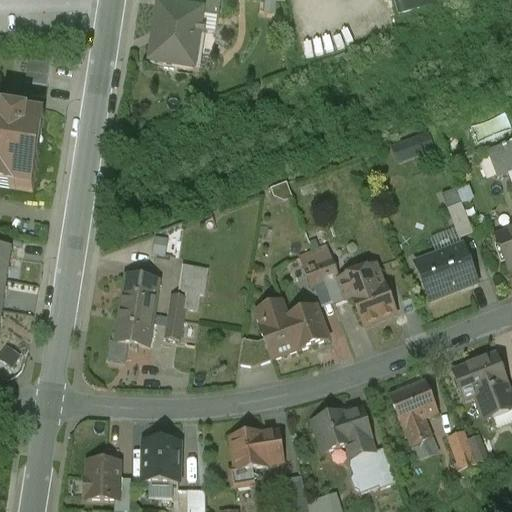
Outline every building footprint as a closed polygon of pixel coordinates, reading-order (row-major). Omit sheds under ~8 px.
[(164,0),(164,7),(158,7),(149,64),(194,71),(198,38),(205,38),(205,34),(199,33),(202,17),(218,18),(220,0),(164,0)] [(394,0),(399,16),(456,0),(394,0)] [(52,55),(30,52),(25,86),(47,89),(52,55)] [(0,181),(10,183),(9,191),(32,195),(39,155),(31,153),(34,135),(42,136),(44,119),(3,112),(2,120),(0,119),(0,181)] [(427,136),(392,150),(399,165),(433,151),(427,136)] [(511,144),(491,153),(501,179),(508,176),(508,175),(511,173),(511,144)] [(456,193),(442,198),(447,211),(461,206),(456,193)] [(461,206),(447,211),(459,241),(473,236),(461,206)] [(511,233),(496,240),(509,273),(511,272),(511,233)] [(305,234),(292,239),(299,259),(313,254),(305,234)] [(313,254),(325,286),(339,280),(335,271),(342,268),(333,246),(313,254)] [(463,248),(415,267),(430,304),(477,285),(463,248)] [(12,253),(0,250),(0,283),(7,285),(12,253)] [(313,254),(299,259),(311,291),(325,286),(313,254)] [(207,272),(182,268),(178,295),(186,296),(185,300),(172,298),(168,320),(183,322),(185,312),(197,314),(199,298),(203,299),(207,272)] [(376,270),(340,283),(348,304),(353,302),(364,330),(396,317),(384,288),(383,288),(376,270)] [(159,285),(126,280),(121,312),(154,318),(159,285)] [(318,313),(287,323),(283,309),(258,317),(263,330),(260,331),(264,343),(272,364),(298,354),(298,355),(329,343),(318,313)] [(154,318),(121,312),(115,346),(128,348),(149,351),(154,318)] [(183,322),(168,320),(165,342),(180,344),(183,322)] [(258,345),(242,343),(238,369),(253,371),(272,364),(264,343),(258,345)] [(115,346),(110,345),(107,363),(125,366),(128,348),(115,346)] [(196,352),(175,348),(171,372),(171,373),(193,376),(192,376),(196,352)] [(497,359),(463,372),(474,400),(475,400),(506,388),(508,387),(497,359)] [(425,386),(390,401),(403,431),(404,431),(412,450),(432,442),(424,422),(437,417),(425,386)] [(506,388),(475,400),(485,424),(511,413),(511,403),(510,397),(506,388)] [(344,416),(313,426),(323,457),(352,448),(354,447),(345,420),(344,416)] [(361,424),(358,416),(345,420),(354,447),(352,448),(357,463),(368,460),(368,459),(367,459),(373,457),(368,443),(370,442),(364,423),(361,424)] [(262,437),(230,442),(234,473),(229,473),(232,492),(255,489),(252,472),(268,470),(268,469),(283,466),(280,446),(279,446),(277,436),(262,438),(262,437)] [(179,446),(144,445),(143,486),(178,487),(179,446)] [(369,463),(351,470),(355,479),(353,483),(356,491),(360,493),(361,497),(379,490),(380,493),(397,486),(384,453),(373,457),(368,459),(368,460),(369,463)] [(120,467),(88,466),(87,483),(85,483),(85,484),(85,498),(84,498),(84,499),(87,499),(87,503),(119,504),(120,467)] [(203,511),(204,495),(188,495),(187,511),(203,511)]
